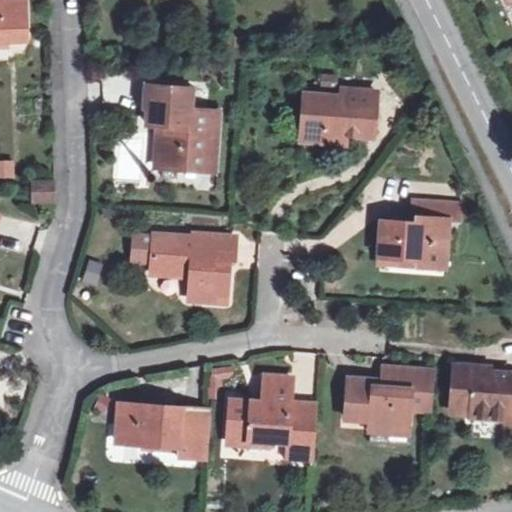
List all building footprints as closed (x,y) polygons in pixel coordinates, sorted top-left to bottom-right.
[(0,42),(4,42),(23,42),(23,1),(0,1),(0,42)] [(189,112),(191,90),(150,87),(147,125),(162,127),(159,169),(201,173),(202,154),(216,155),(220,114),(189,112)] [(372,138),(376,95),(342,92),(341,100),(305,97),(303,136),(322,138),(321,144),(344,146),(345,137),(372,138)] [(322,138),(303,136),(303,143),(321,144),(322,138)] [(202,154),(201,173),(214,174),(216,155),(202,154)] [(53,201),(52,184),(34,185),(35,202),(53,201)] [(458,222),(459,206),(412,203),(411,224),(381,223),(378,257),(417,259),(417,266),(443,267),(446,222),(458,222)] [(232,264),(234,239),(193,235),(193,239),(155,236),(155,238),(135,236),(133,261),(153,262),(152,272),(190,275),(187,300),(223,303),(227,264),(232,264)] [(417,259),(378,257),(378,264),(417,266),(417,259)] [(86,259),(81,281),(96,285),(101,263),(86,259)] [(293,391),(316,393),(318,353),(295,352),(293,391)] [(511,426),(511,373),(478,371),(478,368),(454,366),(450,409),(470,410),(470,418),(507,421),(506,426),(511,426)] [(433,393),(434,372),(384,369),(383,382),(350,380),(347,420),(372,422),(371,434),(393,435),(393,429),(409,430),(410,410),(411,392),(433,393)] [(228,380),(226,371),(212,374),(214,383),(221,381),(228,380)] [(314,443),(317,405),(291,404),(293,378),(278,377),(266,377),(265,403),(231,401),(228,440),(271,443),(271,440),(287,441),(312,443),(314,443)] [(411,392),(410,410),(431,411),(433,393),(411,392)] [(204,460),(207,412),(121,405),(117,444),(177,448),(176,458),(204,460)] [(312,443),(287,441),(286,458),(310,460),(312,443)]
